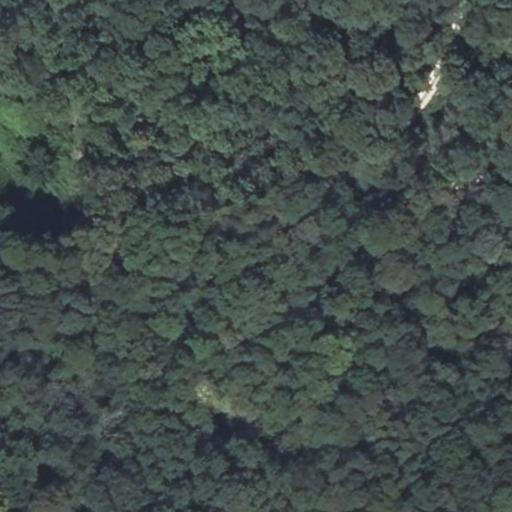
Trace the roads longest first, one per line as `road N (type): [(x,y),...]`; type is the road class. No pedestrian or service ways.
road 1 (track): [(60,156),(49,234),(76,305),(192,406),(239,406),(377,202)]
road 2 (track): [(377,202),(364,170),(404,97),(433,16),(431,0)]
road 3 (track): [(511,169),(484,183),(377,202)]
